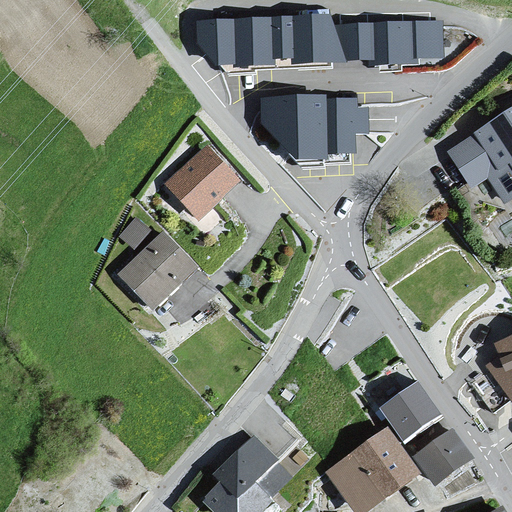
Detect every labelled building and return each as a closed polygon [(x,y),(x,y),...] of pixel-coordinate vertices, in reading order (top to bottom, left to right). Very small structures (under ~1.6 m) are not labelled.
[(328,11),(195,17),(197,40),(212,61),(231,60),(232,64),(273,62),(273,54),(290,53),(290,61),(365,57),(365,64),(418,62),(417,55),(443,54),(441,20),(334,25),(328,11)] [(321,93),(260,96),(261,120),(292,153),(323,152),(323,144),(351,143),(351,128),(366,128),(365,105),(350,106),(350,100),(321,101),(321,93)] [(511,211),(511,110),(439,155),(467,200),(494,184),(511,212),(511,211)] [(203,141),(159,179),(200,226),(243,188),(203,141)] [(153,226),(109,269),(156,317),(200,274),(153,226)] [(511,341),(495,349),(500,361),(486,369),(511,404),(511,341)] [(411,376),(374,403),(408,450),(446,422),(411,376)] [(454,434),(415,462),(437,491),(475,463),(454,434)] [(391,436),(330,477),(353,511),(378,511),(423,482),(391,436)] [(280,466),(254,443),(242,454),(234,445),(208,470),(216,481),(197,501),(209,511),(271,511),(276,507),(259,491),(280,466)]
